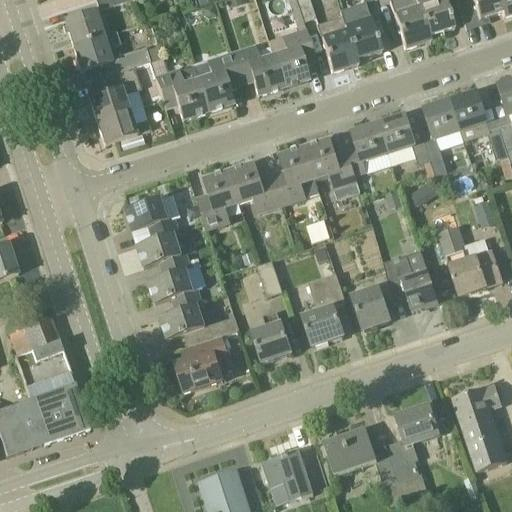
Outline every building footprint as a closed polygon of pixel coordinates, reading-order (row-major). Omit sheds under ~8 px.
[(99,14),(130,3),(129,0),(100,0),(95,2),(99,14)] [(215,0),(196,0),(200,9),(217,4),(215,0)] [(240,0),(233,0),(226,2),(229,11),(243,7),(240,0)] [(316,22),(309,0),(302,0),(296,2),(298,10),(303,26),(316,22)] [(414,0),(388,0),(395,18),(393,19),(404,53),(430,45),(429,40),(419,10),(418,11),(414,0)] [(443,0),(414,0),(418,11),(419,10),(429,40),(454,32),(443,0)] [(455,0),(464,28),(483,22),(502,16),(497,0),(455,0)] [(511,0),(497,0),(502,16),(503,21),(511,18),(511,0)] [(298,10),(296,2),(288,4),(291,12),(298,10)] [(201,11),(203,18),(209,22),(217,19),(213,7),(201,11)] [(344,30),(345,34),(346,34),(356,64),(381,56),(369,22),(364,7),(340,15),(342,20),(341,20),(341,21),(344,30)] [(103,39),(95,15),(64,24),(64,26),(65,25),(73,49),(72,49),(72,50),(103,39)] [(345,34),(344,30),(341,21),(341,20),(317,28),(321,42),(320,43),(332,77),(357,68),(356,64),(346,34),(345,34)] [(316,64),(306,34),(283,41),(288,55),(273,60),(283,92),(308,84),(301,62),(313,59),(315,65),(316,64)] [(134,71),(150,65),(147,53),(146,51),(117,60),(114,50),(120,48),(116,35),(103,40),(103,39),(72,50),(73,50),(76,59),(75,59),(80,75),(102,68),(106,80),(134,71)] [(157,50),(147,53),(150,65),(162,61),(158,49),(157,50)] [(253,51),(231,58),(239,83),(251,79),(253,86),(258,100),(283,92),(273,60),(269,50),(254,55),(253,51)] [(209,65),(193,70),(197,84),(208,116),(233,108),(228,94),(226,87),(238,83),(240,89),(241,89),(239,83),(231,58),(209,65)] [(197,84),(193,70),(155,82),(165,113),(166,113),(164,106),(175,103),(178,110),(182,124),(208,116),(197,84)] [(106,80),(106,81),(94,85),(98,98),(89,101),(96,125),(129,115),(123,99),(141,93),(134,71),(106,80)] [(511,84),(498,89),(508,121),(511,119),(511,84)] [(464,145),(488,137),(490,137),(490,135),(477,96),(451,105),(461,135),(464,145)] [(423,143),(431,166),(444,162),(437,143),(461,135),(451,105),(424,113),(431,133),(421,136),(423,143)] [(136,138),(150,134),(147,125),(133,129),(129,115),(96,125),(104,149),(136,139),(136,138)] [(418,170),(425,168),(431,166),(423,143),(414,146),(405,119),(378,128),(388,159),(412,151),(418,170)] [(511,127),(499,132),(509,162),(511,167),(511,166),(511,127)] [(348,155),(356,179),(367,176),(364,167),(388,159),(378,128),(352,136),(357,152),(348,155)] [(490,137),(488,137),(497,166),(500,165),(509,162),(499,132),(490,135),(490,137)] [(141,137),(136,139),(118,145),(121,155),(145,147),(141,137)] [(337,165),(330,143),(305,151),(316,185),(330,180),(337,202),(361,195),(356,179),(348,155),(346,155),(348,161),(337,165)] [(280,159),(287,181),(275,185),(283,210),(307,202),(303,189),(316,185),(305,151),(280,159)] [(509,162),(500,165),(506,183),(511,180),(511,171),(511,167),(509,162)] [(429,182),(435,181),(431,166),(425,168),(429,182)] [(261,189),(254,167),(230,175),(240,208),(255,204),(260,217),(283,210),(275,185),(273,178),(271,179),(273,185),(261,189)] [(240,208),(230,175),(204,184),(209,198),(196,202),(207,234),(199,236),(202,245),(210,243),(207,234),(231,226),(227,213),(240,208)] [(418,211),(438,198),(429,185),(410,198),(418,211)] [(385,198),(390,212),(402,209),(398,194),(385,198)] [(139,198),(129,201),(132,211),(142,208),(139,198)] [(157,243),(174,238),(179,236),(174,223),(181,221),(174,201),(164,204),(163,202),(125,214),(132,236),(153,229),(157,243)] [(478,208),(484,227),(496,223),(490,204),(478,208)] [(308,229),(313,245),(330,240),(326,224),(308,229)] [(492,256),(467,264),(461,248),(463,247),(457,231),(438,238),(459,300),(502,286),(492,256)] [(174,238),(157,243),(137,250),(144,272),(164,265),(169,279),(186,274),(191,273),(191,272),(186,258),(181,259),(174,238)] [(8,247),(0,249),(0,283),(18,278),(8,247)] [(314,254),(318,266),(329,263),(325,250),(314,254)] [(439,308),(421,254),(384,267),(387,276),(394,302),(406,298),(412,317),(439,308)] [(242,259),(245,269),(255,265),(252,256),(242,259)] [(201,269),(199,261),(188,264),(191,272),(201,269)] [(272,265),(257,270),(267,302),(283,297),(272,265)] [(198,293),(193,295),(186,274),(169,279),(148,286),(155,308),(176,301),(180,315),(198,309),(202,308),(198,293)] [(383,306),(394,302),(387,276),(375,280),(377,287),(365,291),(367,296),(353,301),(363,334),(390,325),(383,306)] [(334,311),(346,307),(337,279),(309,288),(318,316),(302,321),(312,351),(344,340),(334,311)] [(192,350),(196,349),(214,343),(220,341),(240,335),(235,321),(205,331),(198,309),(180,315),(160,321),(167,343),(187,336),(192,350)] [(280,327),(276,316),(263,320),(266,332),(252,337),(262,368),(292,358),(280,327)] [(58,344),(50,323),(8,338),(16,360),(58,344)] [(216,367),(227,363),(220,341),(214,343),(196,349),(200,360),(175,368),(184,397),(223,385),(216,367)] [(14,361),(28,403),(29,403),(45,448),(90,432),(58,344),(16,360),(14,361)] [(490,414),(502,410),(495,389),(483,393),(482,392),(453,402),(469,450),(478,476),(507,466),(490,414)] [(29,403),(28,403),(21,405),(21,407),(0,413),(0,441),(6,461),(45,448),(29,403)] [(415,466),(418,465),(413,447),(439,439),(429,410),(396,421),(404,444),(386,450),(405,506),(411,504),(412,507),(429,501),(422,478),(419,479),(415,466)] [(405,506),(386,450),(373,454),(365,430),(364,431),(364,432),(352,437),(351,435),(350,435),(350,437),(338,441),(336,436),(335,436),(337,441),(323,446),(335,481),(376,468),(384,490),(390,511),(405,506)] [(299,454),(273,463),(272,459),(271,459),(272,463),(255,469),(256,470),(261,468),(269,492),(284,488),(290,505),(314,498),(299,454)] [(248,511),(236,475),(201,486),(209,511),(248,511)]
